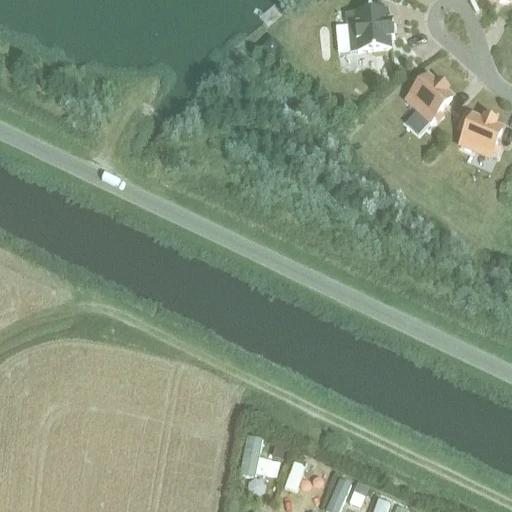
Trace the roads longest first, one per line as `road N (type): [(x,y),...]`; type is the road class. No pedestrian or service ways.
road 1 (unclassified): [(511,376),(0,132)]
road 2 (track): [(511,507),(102,311)]
